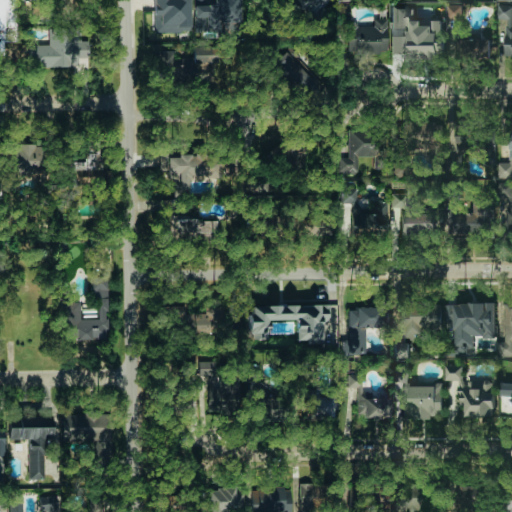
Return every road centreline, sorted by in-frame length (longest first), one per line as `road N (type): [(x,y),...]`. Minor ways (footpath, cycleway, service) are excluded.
road 1 (tertiary): [(133,511),(128,0)]
road 2 (tertiary): [(511,271),(130,275)]
road 3 (residential): [(511,452),(213,455)]
road 4 (residential): [(242,115),(138,113),(118,101),(0,103)]
road 5 (residential): [(511,90),(377,92)]
road 6 (residential): [(131,376),(0,378)]
